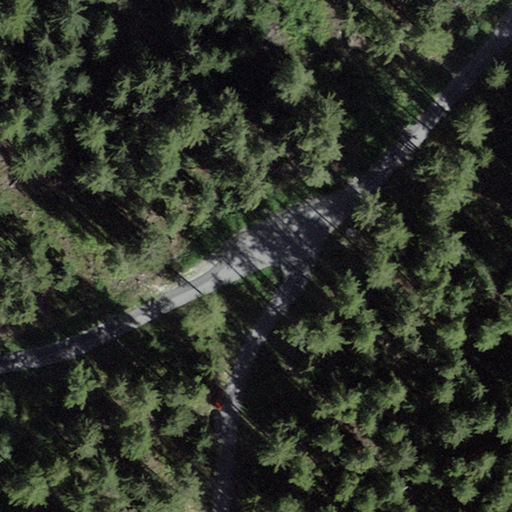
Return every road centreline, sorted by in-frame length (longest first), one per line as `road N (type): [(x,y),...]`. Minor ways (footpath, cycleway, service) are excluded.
road 1 (unclassified): [(312,230),(22,364),(0,365)]
road 2 (residential): [(222,511),(246,353),(294,288),(312,230)]
road 3 (unclassified): [(511,35),(312,230)]
